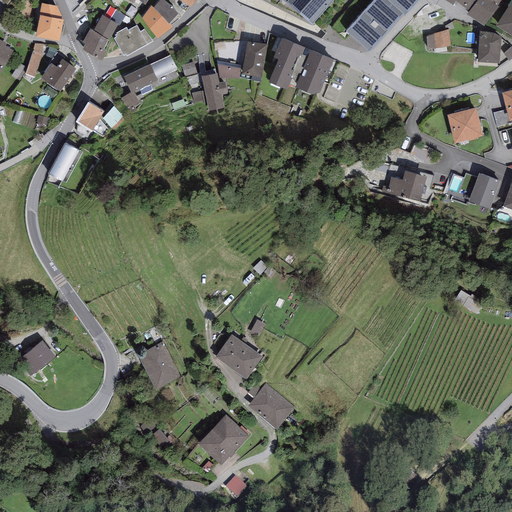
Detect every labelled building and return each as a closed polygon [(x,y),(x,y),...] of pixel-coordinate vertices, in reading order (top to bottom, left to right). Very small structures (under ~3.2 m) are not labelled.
[(162,0),(161,0),(153,8),(169,25),(169,24),(171,26),(181,17),(171,6),(170,6),(162,0)] [(289,0),(287,3),(312,26),(335,0),(289,0)] [(403,15),(385,0),(375,0),(346,33),(348,35),(369,53),(403,15)] [(385,0),(403,15),(405,17),(419,0),(385,0)] [(456,0),(454,4),(469,13),(477,0),(486,0),(497,7),(501,0),(456,0)] [(497,7),(486,0),(477,0),(469,13),(467,16),(484,28),(498,8),(497,7)] [(511,1),(496,27),(511,37),(511,1)] [(56,7),(41,4),(35,39),(59,44),(64,21),(63,21),(56,7)] [(151,6),(141,20),(158,40),(173,27),(171,26),(169,24),(169,25),(153,8),(151,6)] [(102,17),(93,33),(109,41),(118,25),(102,17)] [(126,29),(116,34),(117,36),(115,37),(116,38),(114,40),(123,57),(126,55),(126,57),(153,43),(144,31),(140,33),(136,27),(127,31),(126,29)] [(93,33),(89,31),(90,30),(88,28),(80,41),(83,43),(82,44),(86,46),(82,52),(102,62),(107,53),(104,51),(109,42),(109,41),(93,33)] [(449,29),(427,36),(427,49),(451,47),(449,29)] [(494,34),(480,33),(478,63),(500,64),(501,38),(494,34)] [(7,44),(0,40),(0,74),(1,74),(13,51),(5,47),(7,44)] [(304,49),(282,40),(273,59),(278,61),(269,85),(287,92),(289,87),(312,97),(320,95),(333,62),(311,52),(308,58),(302,55),(304,49)] [(267,46),(247,43),(242,75),(261,79),(267,46)] [(44,45),(35,44),(35,54),(42,54),(44,45)] [(511,58),(511,46),(511,47),(503,55),(509,61),(511,58)] [(34,78),(42,54),(35,54),(32,53),(25,74),(34,78)] [(170,56),(150,66),(157,80),(177,70),(170,56)] [(56,69),(51,65),(41,79),(59,93),(76,70),(62,60),(56,69)] [(241,66),(217,61),(219,78),(239,80),(241,66)] [(194,62),(181,66),(185,78),(197,74),(194,62)] [(27,68),(19,63),(11,76),(19,81),(27,68)] [(150,66),(123,78),(130,93),(131,94),(133,93),(157,81),(157,80),(150,66)] [(217,74),(202,78),(205,91),(192,93),(195,107),(207,104),(209,112),(224,108),(221,96),(227,95),(224,83),(219,84),(217,74)] [(511,92),(502,95),(506,110),(509,122),(511,121),(511,92)] [(139,103),(133,93),(131,94),(130,93),(121,99),(131,114),(137,110),(134,107),(139,103)] [(103,113),(87,104),(76,124),(92,133),(93,131),(103,137),(108,130),(99,120),(103,113)] [(114,107),(102,120),(113,132),(126,120),(114,107)] [(476,109),(447,117),(454,145),(483,137),(476,109)] [(511,123),(511,121),(509,122),(506,110),(493,113),(497,128),(511,123)] [(49,118),(38,115),(36,122),(47,126),(49,118)] [(79,152),(64,145),(48,175),(63,182),(79,152)] [(403,181),(391,178),(387,193),(420,201),(421,197),(426,178),(417,175),(405,172),(403,181)] [(418,172),(417,175),(426,178),(421,197),(428,198),(434,175),(418,172)] [(500,182),(479,175),(478,178),(466,174),(465,177),(451,172),(442,197),(466,205),(467,203),(474,205),(475,204),(490,209),(500,182)] [(511,182),(503,207),(511,209),(511,182)] [(460,289),(454,299),(477,313),(482,306),(479,305),(482,300),(471,293),(469,295),(460,289)] [(257,318),(250,331),(257,335),(265,322),(257,318)] [(232,331),(215,353),(246,375),(262,353),(232,331)] [(42,337),(17,356),(29,372),(54,352),(42,337)] [(163,340),(139,351),(154,387),(179,376),(163,340)] [(265,383),(248,402),(276,426),(293,407),(265,383)] [(208,386),(202,392),(214,404),(220,398),(208,386)] [(248,434),(225,412),(198,439),(221,462),(248,434)] [(235,475),(224,485),(236,498),(247,487),(235,475)]
